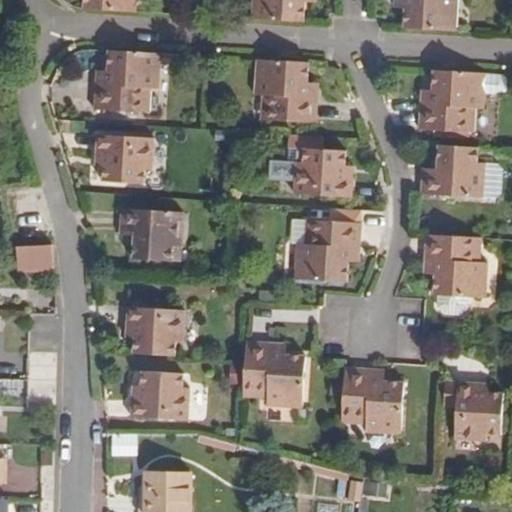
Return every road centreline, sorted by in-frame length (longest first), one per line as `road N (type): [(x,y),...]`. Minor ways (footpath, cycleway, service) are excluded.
road 1 (residential): [(36,17),(33,119),(64,213),(79,340),(77,511)]
road 2 (residential): [(36,17),(74,28),(353,44)]
road 3 (residential): [(353,44),(396,190),(389,255),(368,298)]
road 4 (residential): [(353,44),(511,53)]
